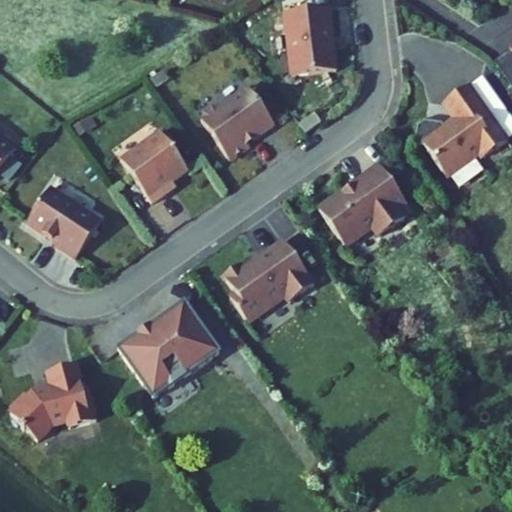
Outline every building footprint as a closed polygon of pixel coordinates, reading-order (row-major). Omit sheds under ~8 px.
[(334,9),(286,15),(294,78),(342,73),(335,37),(338,37),(334,9)] [(152,81),(157,90),(171,81),(166,73),(152,81)] [(511,134),(511,123),(484,84),(471,93),(505,140),(511,134)] [(482,154),(486,160),(508,144),(505,140),(471,93),(468,88),(442,107),(453,122),(443,129),(442,127),(426,124),(419,129),(416,147),(423,148),(446,180),(450,177),(475,159),(482,154)] [(277,127),(250,89),(221,110),(215,109),(206,115),(203,122),(232,163),(252,149),(249,146),(277,127)] [(317,115),(302,126),(308,135),(324,124),(317,115)] [(163,135),(123,163),(154,207),(168,197),(165,192),(191,173),(163,135)] [(0,175),(18,153),(0,138),(0,175)] [(475,159),(450,177),(457,186),(482,168),(475,159)] [(382,167),(356,186),(358,187),(345,196),(340,197),(322,213),(348,249),(376,229),(383,238),(408,221),(401,211),(409,205),(382,167)] [(460,190),(485,173),(482,168),(457,186),(460,190)] [(104,225),(53,191),(29,227),(60,247),(58,250),(79,264),(104,225)] [(243,268),(228,280),(240,296),(234,300),(250,322),(289,298),(294,304),(318,287),(287,243),(263,261),(265,264),(249,276),(243,268)] [(143,339),(123,353),(157,402),(223,355),(188,306),(154,330),(157,335),(146,343),(143,339)] [(80,367),(51,375),(54,388),(49,390),(50,393),(37,396),(33,401),(29,397),(14,412),(17,415),(14,417),(42,445),(57,430),(78,424),(80,430),(100,424),(94,401),(89,403),(80,367)]
